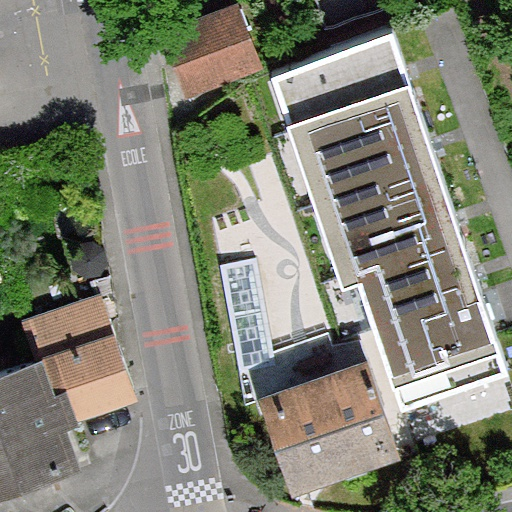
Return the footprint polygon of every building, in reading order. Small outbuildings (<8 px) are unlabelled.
[(259,63),(238,10),(169,36),(189,90),(259,63)] [(357,281),(402,410),(511,371),(511,369),(394,31),(270,74),(344,285),(357,281)] [(39,360),(59,418),(136,391),(99,278),(68,289),(75,308),(27,324),(39,360)] [(259,394),(293,492),(402,455),(368,357),(259,394)] [(59,418),(39,360),(0,373),(0,481),(73,456),(59,418)]
